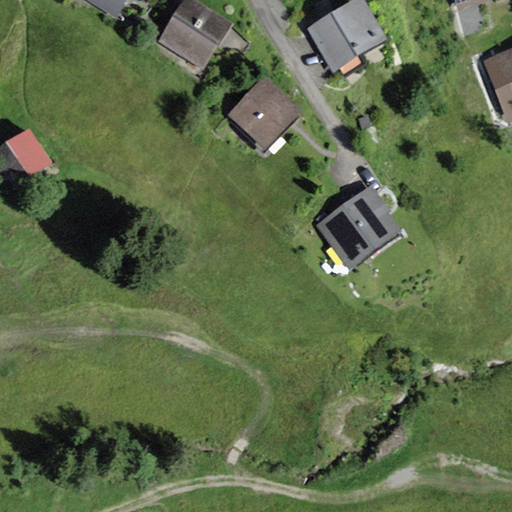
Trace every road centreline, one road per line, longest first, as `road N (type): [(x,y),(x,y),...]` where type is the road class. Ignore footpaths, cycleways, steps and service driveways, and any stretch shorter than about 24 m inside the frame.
road 1 (track): [(511,484),(437,459),(365,492),(266,492),(207,477),(149,489),(103,511)]
road 2 (residential): [(257,0),(365,186)]
